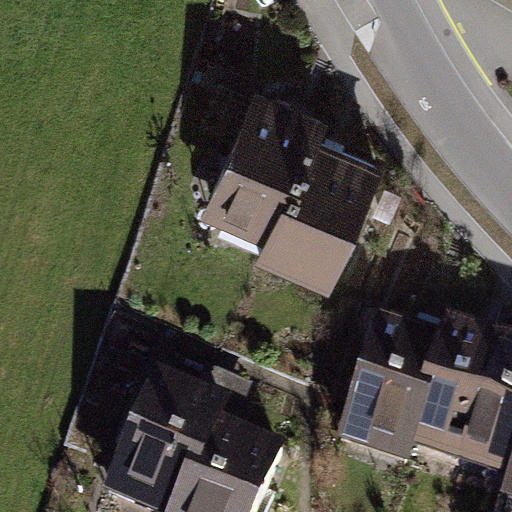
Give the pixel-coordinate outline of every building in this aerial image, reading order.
[(202,205),(274,234),(317,129),(325,109),(253,80),(202,205)] [(386,157),(317,129),(274,234),(267,251),(336,279),(386,157)] [(377,318),(339,440),(412,463),(418,446),(511,474),(511,481),(506,502),(511,504),(511,337),(474,325),(445,316),(438,337),(408,328),(377,318)] [(101,511),(180,511),(207,435),(214,414),(184,404),(142,390),(101,511)] [(258,511),(277,458),(207,435),(180,511),(258,511)]
